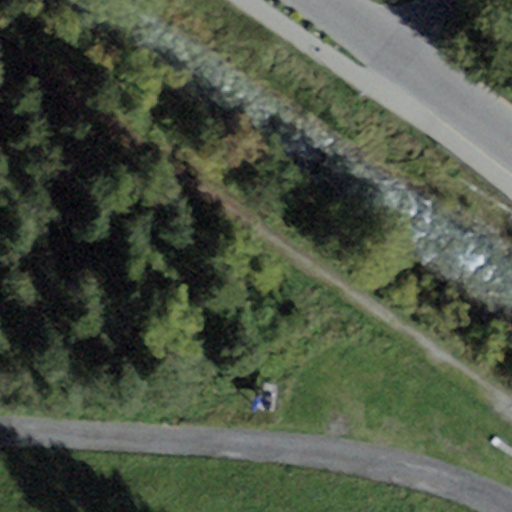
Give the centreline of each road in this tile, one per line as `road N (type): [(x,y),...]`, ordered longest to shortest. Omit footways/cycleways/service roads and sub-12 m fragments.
road 1 (track): [(0,55),(511,408)]
road 2 (track): [(511,510),(418,473),(268,450),(0,436)]
road 3 (unclassified): [(317,0),(511,143)]
